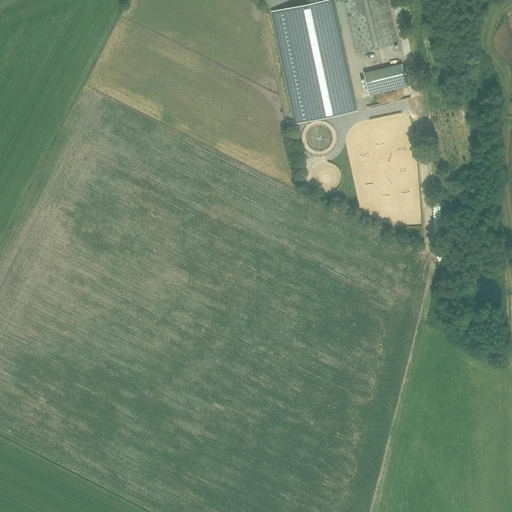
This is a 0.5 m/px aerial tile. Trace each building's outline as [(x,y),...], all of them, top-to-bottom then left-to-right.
[(396,44),(386,0),(343,0),(356,53),(396,44)] [(350,112),(327,3),(273,14),(293,112),(307,109),(310,120),(350,112)] [(407,86),(402,69),(364,78),(368,95),(407,86)] [(311,173),(311,185),(328,185),(328,173),(311,173)] [(406,230),(405,235),(417,238),(419,232),(406,230)]
